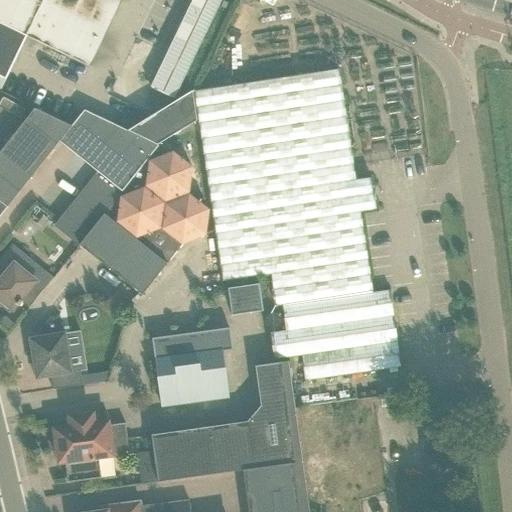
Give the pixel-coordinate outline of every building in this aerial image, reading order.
[(0,0),(0,88),(1,89),(26,37),(40,43),(87,66),(88,65),(87,65),(105,28),(105,29),(106,28),(106,27),(118,0),(0,0)] [(192,0),(150,86),(174,98),(221,0),(192,0)] [(194,91),(193,92),(197,120),(199,120),(223,281),(271,274),(275,306),(282,305),(286,331),(270,333),(274,359),(301,355),(305,381),(400,367),(390,290),(372,293),(360,212),(376,210),(371,177),(355,179),(338,68),(194,91)] [(197,120),(193,92),(148,118),(129,131),(157,145),(197,120)] [(34,108),(0,151),(0,201),(7,207),(59,142),(71,126),(34,108)] [(148,159),(158,146),(157,145),(129,131),(84,110),(71,126),(59,142),(97,171),(54,226),(79,245),(104,214),(122,191),(148,159)] [(122,191),(104,214),(166,263),(182,244),(205,234),(208,210),(187,194),(192,168),(172,152),(150,161),(148,159),(122,191)] [(38,212),(32,220),(41,228),(48,220),(38,212)] [(166,263),(104,214),(79,245),(142,295),(166,263)] [(0,274),(3,277),(0,280),(0,303),(8,310),(10,307),(13,309),(17,305),(18,306),(22,302),(29,307),(52,279),(12,246),(0,261),(0,274)] [(233,315),(263,310),(258,283),(228,288),(233,315)] [(4,316),(0,320),(0,324),(8,331),(14,324),(4,316)] [(42,337),(30,339),(34,363),(36,374),(36,378),(50,376),(52,390),(82,385),(107,381),(109,371),(81,375),(80,371),(86,370),(80,331),(64,334),(62,322),(40,326),(42,337)] [(152,339),(161,406),(228,397),(222,351),(232,350),(229,328),(152,339)] [(260,406),(293,401),(288,362),(254,366),(260,406)] [(260,406),(246,421),(253,469),(302,462),(293,401),(260,406)] [(54,429),(57,450),(102,445),(103,451),(111,450),(108,425),(108,422),(96,424),(94,411),(66,415),(68,427),(54,429)] [(253,469),(246,421),(215,426),(221,473),(242,470),(253,469)] [(103,451),(102,445),(57,450),(59,463),(64,462),(67,483),(101,478),(98,458),(112,456),(112,454),(129,452),(125,423),(108,425),(111,450),(103,451)] [(215,426),(183,430),(190,478),(221,473),(215,426)] [(190,478),(183,430),(151,435),(154,456),(157,481),(157,482),(190,478)] [(154,456),(137,458),(141,484),(157,481),(154,456)] [(253,469),(242,470),(248,511),(308,511),(302,462),(253,469)] [(190,511),(188,499),(162,503),(162,504),(163,511),(190,511)] [(140,511),(139,507),(139,503),(100,508),(101,511),(99,511),(140,511)]
